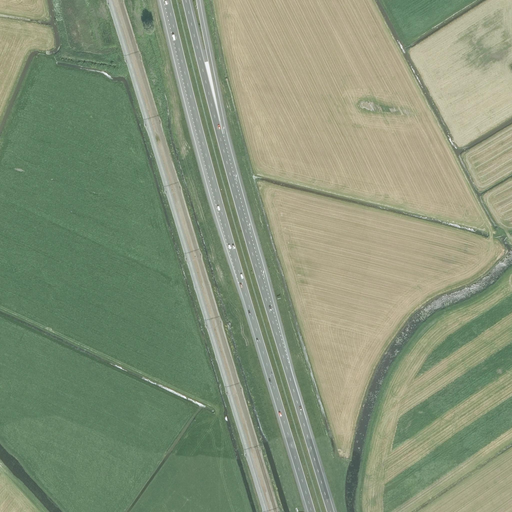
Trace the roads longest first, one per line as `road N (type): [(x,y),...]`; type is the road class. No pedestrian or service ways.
road 1 (motorway): [(167,0),(311,511)]
road 2 (motorway): [(330,511),(219,135)]
road 3 (motorway): [(219,135),(197,0)]
road 4 (motorway): [(219,135),(186,3)]
